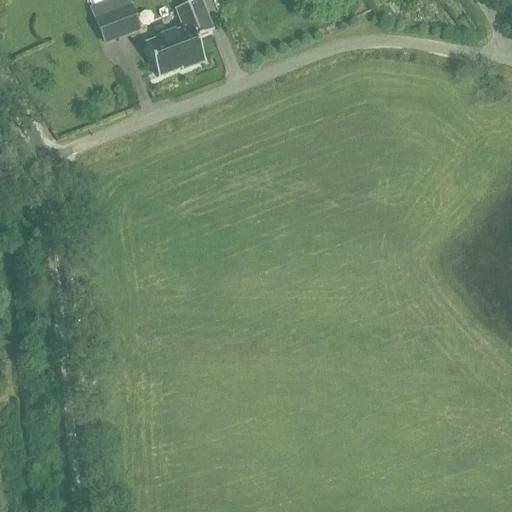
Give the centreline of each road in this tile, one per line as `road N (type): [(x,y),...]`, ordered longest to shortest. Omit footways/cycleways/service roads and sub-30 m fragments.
road 1 (unclassified): [(42,158),(341,46),(406,41),(498,56)]
road 2 (unclassified): [(85,511),(54,203),(42,158)]
